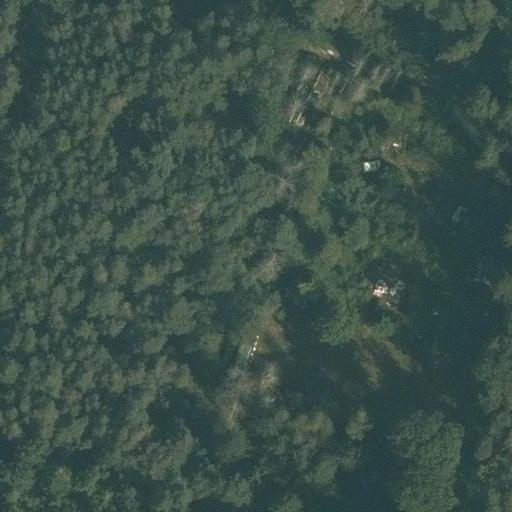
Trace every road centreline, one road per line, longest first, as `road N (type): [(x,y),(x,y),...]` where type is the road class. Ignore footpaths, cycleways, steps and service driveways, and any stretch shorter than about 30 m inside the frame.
road 1 (track): [(152,0),(511,112)]
road 2 (track): [(208,511),(0,446)]
